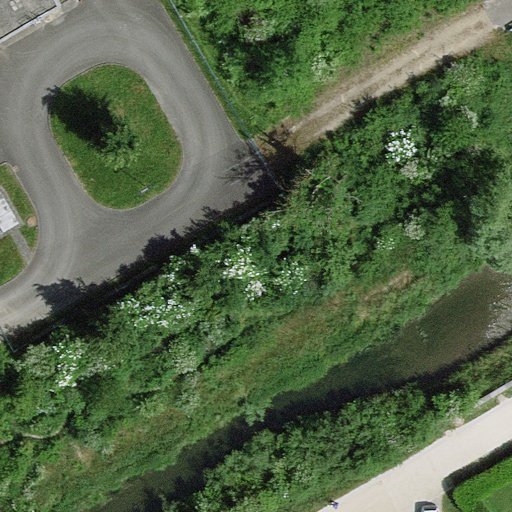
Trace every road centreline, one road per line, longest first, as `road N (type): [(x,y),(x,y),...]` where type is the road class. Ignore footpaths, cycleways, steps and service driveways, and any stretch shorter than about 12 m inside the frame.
road 1 (track): [(511,13),(218,186)]
road 2 (unclassified): [(511,428),(370,511)]
